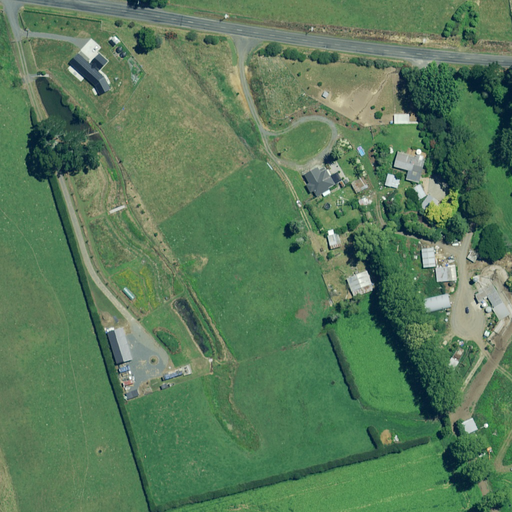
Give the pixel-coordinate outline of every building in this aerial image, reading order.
[(424,161),(425,156),(417,153),(416,157),(399,153),(395,167),(409,171),(407,180),(419,183),(425,161),(424,161)] [(320,171),(317,165),(312,168),(313,170),(305,175),(310,184),(307,185),(311,193),(314,191),(317,197),(323,194),(325,196),(331,193),(329,189),(337,184),(328,167),(320,171)] [(400,177),(388,174),(385,185),(398,188),(400,177)] [(368,187),(363,178),(352,184),(357,193),(368,187)] [(427,196),(420,185),(412,189),(419,200),(427,196)] [(437,200),(429,194),(421,205),(428,210),(437,200)] [(342,247),(339,233),(328,236),(332,249),(342,247)] [(436,267),(434,248),(422,250),(424,268),(436,267)] [(457,280),(455,267),(436,268),(437,282),(457,280)] [(374,290),(367,271),(348,279),(354,297),(374,290)] [(510,314),(493,285),(485,289),(486,290),(476,296),(480,303),(489,298),(494,306),(492,307),(500,321),(510,314)] [(451,306),(448,294),(425,299),(427,312),(451,306)] [(460,361),(452,357),(448,364),(455,369),(460,361)] [(479,430),(473,418),(462,423),(468,434),(479,430)]
